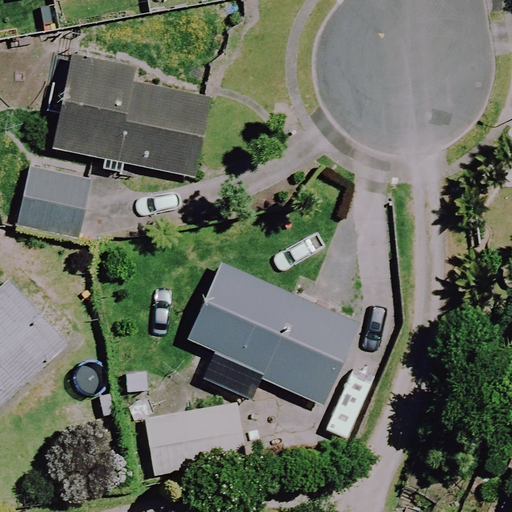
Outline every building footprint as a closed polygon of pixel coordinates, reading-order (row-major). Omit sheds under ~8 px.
[(132,72),(70,59),(52,150),(191,178),(206,101),(130,86),(132,72)] [(90,182),(27,171),(17,222),(80,234),(90,182)] [(355,326),(220,265),(186,341),(321,401),(355,326)] [(0,406),(65,347),(9,286),(0,294),(0,406)] [(243,464),(234,408),(143,421),(152,478),(243,464)]
